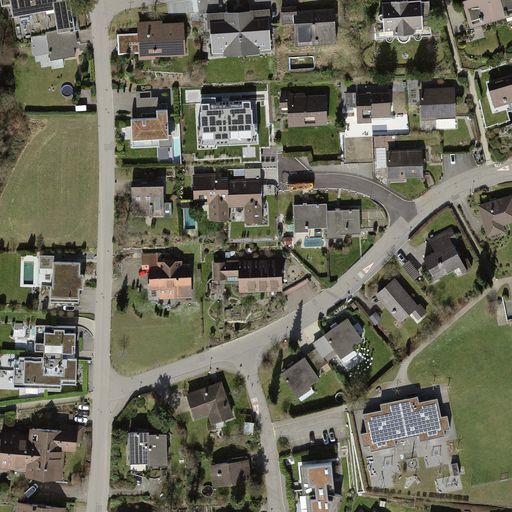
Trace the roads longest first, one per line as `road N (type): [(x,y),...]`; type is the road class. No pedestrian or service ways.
road 1 (residential): [(101,6),(102,394)]
road 2 (residential): [(240,348),(302,317),(411,219)]
road 3 (residential): [(240,348),(265,427),(278,511)]
road 4 (residential): [(102,394),(240,348)]
road 5 (residential): [(411,219),(366,187),(291,175)]
